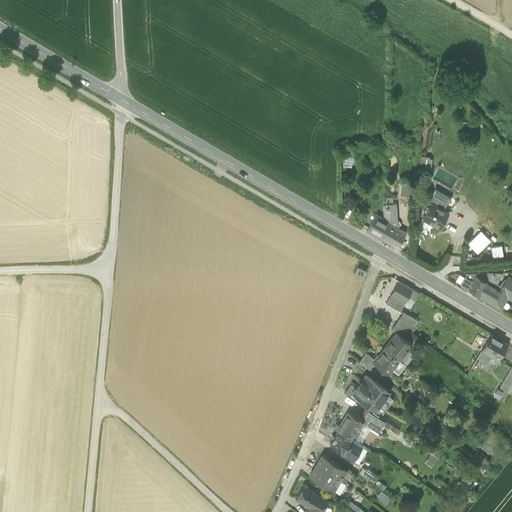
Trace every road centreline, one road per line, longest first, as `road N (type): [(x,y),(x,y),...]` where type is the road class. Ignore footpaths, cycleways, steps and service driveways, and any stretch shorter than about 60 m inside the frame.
road 1 (tertiary): [(385,256),(121,100)]
road 2 (residential): [(277,511),(385,256)]
road 3 (unclassified): [(86,511),(108,265)]
road 4 (track): [(224,511),(98,392)]
road 5 (unclassified): [(108,265),(121,100)]
road 6 (tertiary): [(511,329),(385,256)]
road 7 (tertiary): [(121,100),(0,29)]
